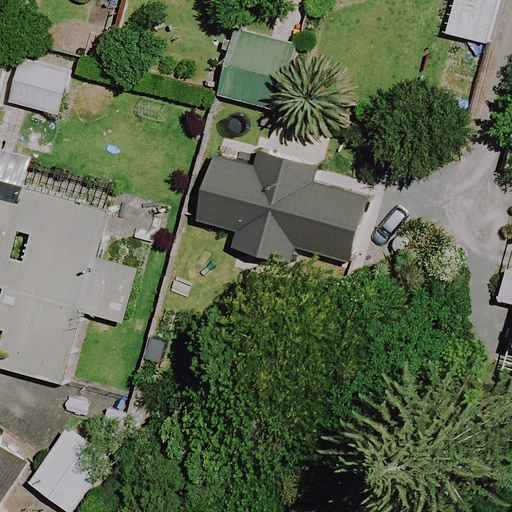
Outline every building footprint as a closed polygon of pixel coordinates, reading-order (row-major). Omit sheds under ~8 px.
[(458,0),(449,35),(493,47),(504,0),(458,0)] [(302,54),(242,37),(225,97),(285,114),(302,54)] [(74,74),(25,62),(14,105),(63,117),(74,74)] [(57,168),(0,151),(0,287),(11,291),(0,329),(11,332),(1,368),(67,387),(88,314),(128,325),(142,275),(100,263),(122,186),(57,168)] [(511,268),(503,302),(511,304),(511,268)] [(82,511),(115,462),(71,433),(36,487),(75,511),(82,511)] [(0,511),(2,511),(32,467),(0,445),(0,511)]
